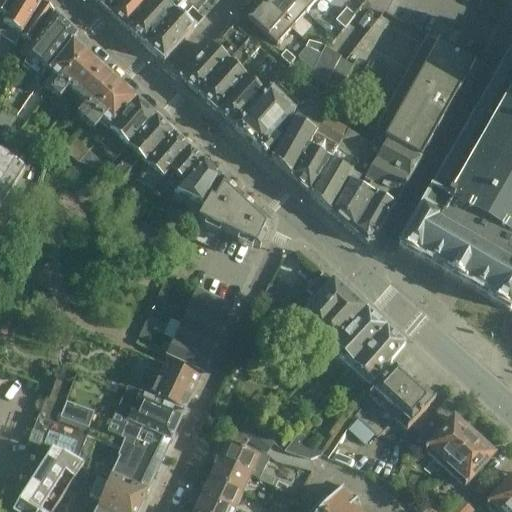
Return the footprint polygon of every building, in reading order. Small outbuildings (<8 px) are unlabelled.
[(0,0),(0,16),(2,17),(6,19),(17,0),(0,0)] [(40,5),(34,0),(17,0),(6,19),(2,17),(0,21),(0,20),(0,40),(1,39),(14,47),(20,37),(40,5)] [(124,0),(92,0),(92,1),(109,17),(124,0)] [(156,0),(124,0),(109,17),(127,33),(156,0)] [(156,0),(127,33),(145,49),(189,0),(156,0)] [(203,21),(215,7),(206,0),(189,0),(145,49),(163,66),(195,29),(185,18),(191,11),(203,21)] [(287,0),(265,0),(261,5),(291,31),(305,15),(287,0)] [(287,0),(305,15),(318,1),(318,0),(287,0)] [(40,5),(20,37),(26,42),(18,57),(25,60),(32,47),(53,15),(41,4),(40,5)] [(261,5),(246,22),(276,48),(291,31),(261,5)] [(354,18),(345,11),(340,17),(349,25),(354,18)] [(25,60),(21,70),(39,84),(47,74),(48,75),(70,45),(76,37),(53,15),(32,47),(25,60)] [(349,25),(340,17),(335,23),(344,31),(349,25)] [(237,31),(230,25),(218,39),(231,51),(225,57),(230,61),(248,41),(237,31)] [(419,162),(473,65),(427,39),(405,79),(376,130),(374,129),(373,130),(377,132),(373,139),(418,163),(419,163),(418,163),(419,161),(419,162)] [(198,98),(211,110),(215,114),(245,81),(237,73),(257,50),(248,41),(230,61),(228,65),(198,98)] [(307,43),(306,50),(320,58),(324,50),(325,48),(317,46),(307,43)] [(84,57),(70,45),(48,75),(52,79),(43,88),(51,95),(84,57)] [(209,48),(180,81),(198,98),(228,65),(209,48)] [(320,58),(305,50),(298,60),(313,73),(320,58)] [(313,73),(310,79),(325,88),(341,60),(328,52),(324,50),(320,58),(313,73)] [(421,210),(398,250),(418,262),(419,261),(443,274),(442,276),(446,278),(451,280),(451,279),(457,282),(456,283),(461,286),(460,286),(464,289),(465,287),(489,301),(488,302),(508,314),(511,307),(511,50),(511,51),(506,60),(484,100),(480,106),(474,117),(470,125),(460,142),(460,143),(456,150),(449,163),(443,173),(437,183),(433,190),(422,211),(421,210)] [(285,53),(279,59),(289,67),(294,61),(285,53)] [(101,73),(84,57),(51,95),(59,102),(68,93),(76,100),(101,73)] [(341,61),(331,79),(343,85),(353,68),(341,61)] [(118,88),(101,73),(76,100),(85,108),(76,118),(84,125),(118,88)] [(215,114),(233,130),(263,97),(245,81),(215,114)] [(273,85),(263,97),(233,130),(264,158),(279,141),(274,136),(294,115),(298,108),(273,85)] [(135,104),(118,88),(84,125),(93,133),(102,124),(109,130),(110,132),(135,104)] [(153,121),(135,104),(110,132),(109,130),(97,144),(105,151),(104,154),(114,164),(126,151),(153,121)] [(295,118),(270,162),(269,163),(289,181),(313,140),(318,132),(318,131),(295,118)] [(173,139),(158,125),(156,123),(153,121),(126,151),(129,153),(131,155),(112,175),(120,183),(137,165),(134,163),(137,160),(146,168),(173,139)] [(31,135),(22,128),(13,141),(22,148),(31,135)] [(309,199),(340,144),(334,140),(318,132),(313,140),(289,181),(309,199)] [(309,199),(323,211),(329,216),(350,177),(362,157),(369,145),(347,132),(340,144),(309,199)] [(189,154),(183,148),(173,139),(146,168),(140,174),(135,183),(153,193),(159,186),(189,154)] [(407,184),(418,163),(373,139),(370,145),(369,145),(362,157),(407,184)] [(31,152),(46,161),(47,162),(55,150),(40,141),(31,152)] [(77,166),(89,154),(76,142),(65,155),(77,166)] [(102,159),(90,153),(84,165),(96,171),(102,159)] [(159,186),(166,194),(159,213),(165,216),(172,199),(202,166),(189,154),(159,186)] [(0,237),(12,219),(0,211),(0,207),(24,171),(0,155),(0,237)] [(396,204),(400,196),(407,184),(362,157),(350,177),(377,193),(396,204)] [(219,182),(202,166),(172,199),(188,207),(184,216),(197,222),(201,212),(219,182)] [(329,216),(352,236),(373,199),(377,193),(350,177),(329,216)] [(197,222),(196,222),(205,226),(219,233),(223,235),(258,251),(269,228),(259,219),(240,201),(219,182),(201,212),(197,222)] [(373,199),(352,236),(365,248),(371,248),(396,204),(377,193),(373,199)] [(312,308),(295,327),(314,344),(314,349),(321,356),(326,355),(328,356),(333,350),(365,315),(365,314),(357,307),(355,305),(351,301),(349,299),(334,286),(333,284),(331,283),(331,284),(325,278),(323,277),(323,276),(307,295),(313,300),(308,305),(312,308)] [(158,296),(167,300),(172,289),(164,285),(158,296)] [(196,293),(189,310),(224,325),(232,309),(196,293)] [(167,300),(158,296),(153,307),(162,311),(167,300)] [(189,310),(181,327),(217,342),(224,325),(189,310)] [(365,315),(333,350),(352,367),(384,332),(365,315)] [(0,318),(0,345),(3,347),(11,322),(0,318)] [(143,330),(151,333),(156,321),(149,318),(143,330)] [(181,327),(173,343),(209,359),(217,342),(181,327)] [(151,333),(143,330),(138,340),(146,344),(151,333)] [(384,332),(352,367),(372,386),(390,364),(402,350),(403,350),(404,349),(384,332)] [(173,343),(166,360),(165,360),(201,376),(209,359),(173,343)] [(191,399),(198,382),(164,367),(159,378),(152,375),(152,374),(145,370),(142,378),(191,399)] [(169,445),(172,439),(183,416),(134,395),(104,383),(103,388),(56,369),(27,446),(51,454),(88,467),(97,443),(119,452),(123,444),(131,428),(169,445)] [(368,400),(392,422),(406,434),(434,403),(408,380),(402,374),(396,369),(368,400)] [(183,416),(191,399),(142,378),(134,395),(183,416)] [(377,440),(383,433),(359,412),(353,419),(377,440)] [(417,437),(425,445),(442,426),(429,415),(417,437)] [(443,471),(473,438),(453,420),(423,453),(443,471)] [(265,425),(250,443),(266,456),(275,445),(272,442),(278,435),(265,425)] [(246,427),(237,436),(247,445),(255,435),(246,427)] [(162,460),(169,445),(131,428),(123,444),(162,460)] [(299,435),(285,453),(284,454),(311,462),(320,458),(321,457),(324,453),(299,435)] [(473,438),(443,471),(464,490),(494,457),(473,438)] [(146,494),(156,474),(162,460),(123,444),(119,452),(120,453),(117,459),(119,460),(110,480),(117,482),(146,494)] [(226,445),(218,463),(250,478),(258,460),(226,445)] [(54,511),(86,466),(88,467),(51,454),(13,511),(54,511)] [(218,463),(210,480),(242,495),(250,478),(218,463)] [(260,482),(270,487),(274,480),(263,475),(260,482)] [(488,511),(511,511),(511,478),(485,509),(488,511)] [(96,482),(92,492),(139,511),(146,494),(117,482),(110,480),(107,486),(96,482)] [(233,511),(234,511),(242,495),(210,480),(202,498),(233,511)] [(356,511),(351,507),(357,500),(342,487),(328,503),(324,500),(313,511),(356,511)] [(138,511),(139,511),(92,492),(88,501),(100,505),(97,511),(138,511)] [(291,511),(297,500),(280,493),(273,509),(278,511),(291,511)] [(233,511),(202,498),(194,511),(233,511)] [(461,501),(451,511),(462,511),(468,506),(461,501)] [(394,511),(413,511),(403,502),(394,511)]
